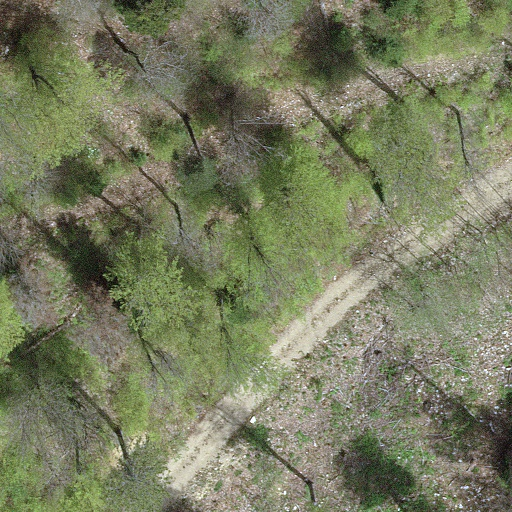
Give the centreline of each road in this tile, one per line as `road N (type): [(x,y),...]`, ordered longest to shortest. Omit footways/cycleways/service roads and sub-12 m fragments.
road 1 (track): [(511,54),(421,66),(269,119),(0,237)]
road 2 (track): [(139,511),(263,366),(338,295),(511,180)]
